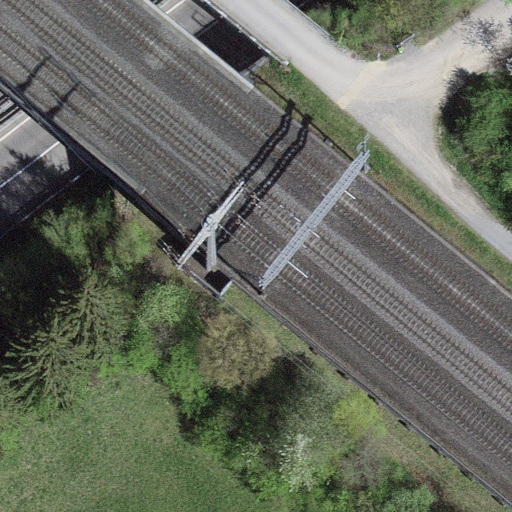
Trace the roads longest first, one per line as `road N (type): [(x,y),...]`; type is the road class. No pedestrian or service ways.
road 1 (track): [(511,30),(438,81),(389,91),(511,220)]
road 2 (trunk): [(0,174),(227,0)]
road 3 (unclassified): [(233,0),(337,78),(389,91)]
road 4 (trunk): [(124,0),(0,94)]
